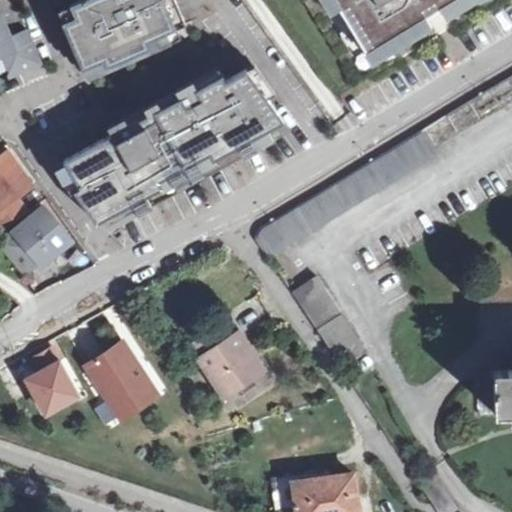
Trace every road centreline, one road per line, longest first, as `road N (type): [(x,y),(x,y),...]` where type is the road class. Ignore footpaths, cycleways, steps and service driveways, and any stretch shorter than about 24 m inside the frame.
road 1 (residential): [(229,211),(419,505)]
road 2 (residential): [(511,47),(229,211)]
road 3 (residential): [(229,211),(41,304),(0,334)]
